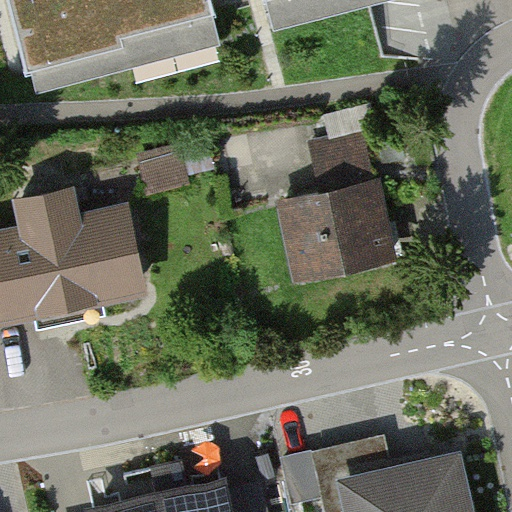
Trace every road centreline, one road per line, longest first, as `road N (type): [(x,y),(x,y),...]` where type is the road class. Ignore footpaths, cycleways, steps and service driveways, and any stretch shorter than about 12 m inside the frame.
road 1 (residential): [(0,442),(497,334)]
road 2 (residential): [(511,48),(476,73),(461,127),(497,334)]
